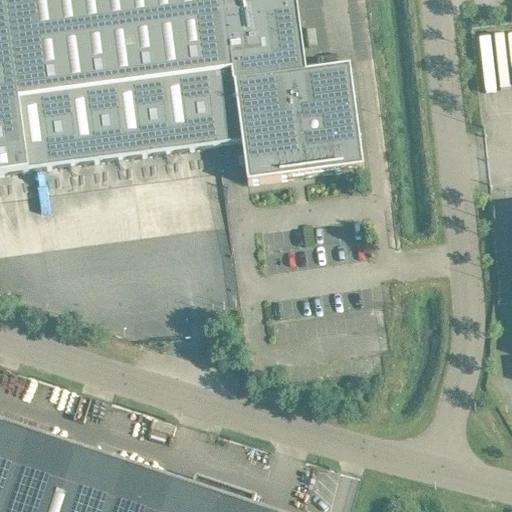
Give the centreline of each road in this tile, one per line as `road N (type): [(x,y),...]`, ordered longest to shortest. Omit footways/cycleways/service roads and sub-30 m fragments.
road 1 (unclassified): [(435,468),(464,356),(466,291),(434,0)]
road 2 (unclassified): [(0,336),(435,468)]
